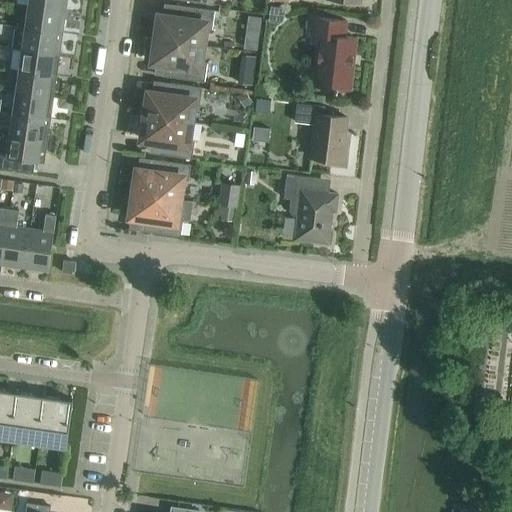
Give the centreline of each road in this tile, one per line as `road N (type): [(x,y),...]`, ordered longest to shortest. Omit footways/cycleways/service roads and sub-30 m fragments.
road 1 (residential): [(126,0),(87,251),(143,257)]
road 2 (unclassified): [(397,280),(430,0)]
road 3 (residential): [(391,0),(357,276)]
road 4 (unclassified): [(371,511),(397,280)]
road 5 (residential): [(143,257),(357,276)]
road 6 (residential): [(0,282),(140,302)]
road 7 (residential): [(0,369),(126,389)]
road 8 (residential): [(108,511),(126,389)]
